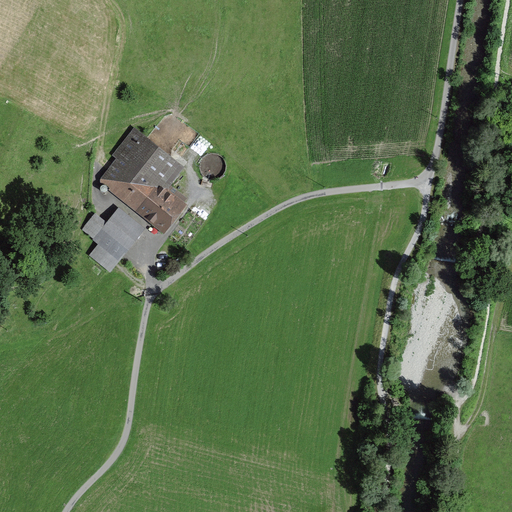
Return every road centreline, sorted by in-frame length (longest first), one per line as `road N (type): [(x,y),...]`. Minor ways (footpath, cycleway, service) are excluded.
road 1 (unclassified): [(67,511),(124,441),(149,303),(193,264),(295,201),(427,183)]
road 2 (unknown): [(508,0),(495,92),(498,195),(474,250),(487,307),(472,387),(444,441),(431,511)]
